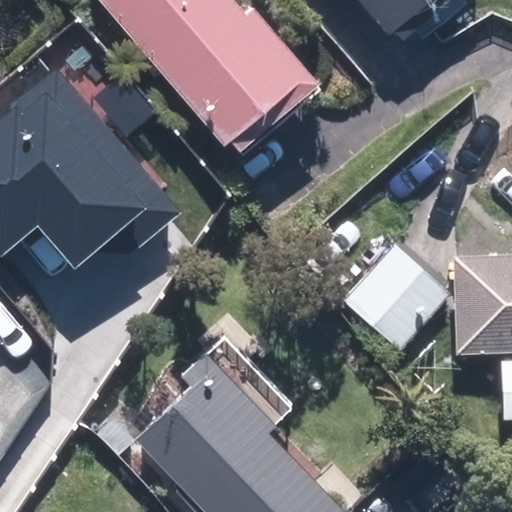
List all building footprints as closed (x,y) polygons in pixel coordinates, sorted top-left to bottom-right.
[(258,0),(123,0),(246,139),(322,73),(258,0)] [(383,0),(413,32),(447,0),(383,0)] [(57,68),(0,114),(0,253),(2,255),(39,224),(73,264),(119,227),(133,243),(175,208),(57,68)] [(455,286),(405,241),(364,287),(413,331),(455,286)] [(511,241),(466,242),(467,339),(511,338),(511,241)] [(355,511),(374,492),(223,352),(150,431),(237,511),(355,511)]
